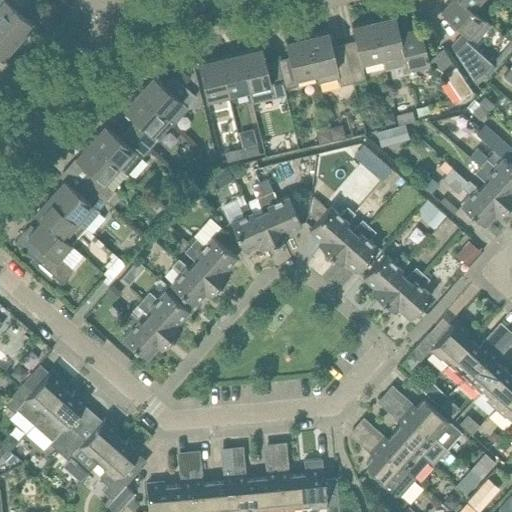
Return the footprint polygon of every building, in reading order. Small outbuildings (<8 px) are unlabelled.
[(0,0),(0,26),(17,41),(26,31),(27,33),(30,29),(29,28),(32,24),(15,8),(22,0),(0,0)] [(484,18),(472,8),(471,9),(461,0),(448,0),(440,10),(469,35),(484,18)] [(461,0),(471,9),(472,8),(478,0),(461,0)] [(406,64),(396,20),(394,14),(373,20),(385,69),(406,64)] [(408,17),(396,20),(406,64),(410,78),(417,76),(414,65),(428,62),(419,25),(410,27),(408,17)] [(355,41),(344,44),(352,82),(366,79),(362,62),(382,57),(385,69),(373,20),(351,25),(355,41)] [(17,41),(0,26),(0,57),(1,59),(17,41)] [(352,82),(344,44),(332,47),(328,30),(306,36),(315,73),(316,73),(318,82),(338,77),(340,85),(352,82)] [(277,60),(284,88),(296,85),(295,78),(315,73),(306,36),(285,41),(289,57),(277,60)] [(487,74),(495,65),(465,39),(453,47),(475,82),(487,74)] [(261,47),(239,52),(248,90),(253,106),(267,103),(274,101),(286,99),(284,88),(277,60),(265,63),(261,47)] [(227,95),(248,90),(239,52),(218,57),(227,95)] [(207,100),(227,95),(218,57),(197,62),(207,100)] [(444,74),(460,99),(472,91),(455,66),(444,74)] [(152,75),(138,92),(173,123),(173,122),(166,117),(179,102),(186,108),(195,97),(173,76),(171,78),(172,79),(165,86),(152,75)] [(150,148),(173,123),(138,92),(123,108),(136,120),(128,129),(150,148)] [(487,111),(494,103),(484,95),(478,102),(487,111)] [(480,119),(485,114),(487,112),(479,104),(472,112),(480,119)] [(429,113),(427,105),(417,107),(419,115),(429,113)] [(386,113),(383,121),(385,125),(396,122),(392,111),(386,113)] [(412,112),(396,116),(398,124),(414,121),(412,112)] [(104,124),(89,140),(127,174),(150,148),(128,129),(120,138),(104,124)] [(479,130),(476,133),(494,149),(502,139),(485,124),(479,130)] [(405,125),(391,129),(395,142),(409,139),(405,125)] [(328,127),(315,130),(318,143),(331,140),(328,127)] [(113,190),(127,174),(89,140),(75,157),(92,172),(84,181),(105,200),(112,206),(121,196),(113,190)] [(256,145),(240,149),(242,157),(258,153),(256,145)] [(477,148),(470,156),(480,165),(487,157),(477,148)] [(242,157),(240,149),(224,153),(226,161),(242,157)] [(480,165),(511,193),(511,165),(502,156),(494,166),(486,159),(480,165)] [(213,161),(204,162),(207,170),(215,168),(213,161)] [(242,162),(231,168),(236,178),(247,173),(242,162)] [(502,213),(511,201),(511,193),(480,165),(474,172),(485,182),(477,191),(502,213)] [(212,176),(219,191),(233,185),(227,170),(212,176)] [(105,200),(84,181),(76,190),(63,179),(49,195),(84,227),(98,212),(96,210),(105,200)] [(499,217),(502,213),(477,191),(466,181),(461,187),(469,194),(460,204),(484,225),(495,213),(499,217)] [(273,190),(265,194),(284,238),(288,236),(286,231),(301,224),(288,195),(277,200),(273,190)] [(264,246),(284,238),(265,194),(256,198),(262,211),(254,214),(248,201),(245,202),(264,246)] [(69,244),(84,227),(49,195),(34,212),(41,219),(69,244)] [(321,247),(353,211),(347,206),(340,214),(330,205),(327,208),(314,196),(310,215),(316,221),(309,229),(321,240),(317,244),(321,247)] [(415,212),(434,228),(445,215),(427,199),(415,212)] [(260,248),(264,246),(245,202),(238,205),(243,215),(230,220),(243,250),(258,243),(260,248)] [(337,261),(369,225),(362,219),(352,230),(345,224),(355,213),(353,211),(321,247),(337,261)] [(69,244),(41,219),(30,232),(26,229),(15,241),(33,257),(29,262),(50,281),(54,276),(62,283),(71,273),(70,267),(58,256),(69,244)] [(369,225),(337,261),(341,264),(344,260),(356,271),(378,247),(368,239),(375,231),(369,225)] [(190,244),(226,276),(229,272),(225,269),(236,257),(212,235),(204,244),(196,238),(190,244)] [(469,240),(457,253),(468,264),(481,250),(469,240)] [(118,244),(112,251),(118,257),(125,263),(132,255),(118,244)] [(195,261),(187,270),(212,292),(226,276),(190,244),(184,251),(195,261)] [(375,294),(406,258),(401,253),(394,261),(384,252),(362,276),(375,287),(371,291),(375,294)] [(375,294),(391,308),(422,272),(415,266),(406,277),(399,271),(408,260),(406,258),(375,294)] [(212,292),(187,270),(176,260),(171,266),(179,273),(170,283),(194,304),(205,292),(209,296),(212,292)] [(429,278),(422,272),(391,308),(394,312),(398,308),(410,318),(431,294),(422,286),(429,278)] [(113,284),(105,293),(114,301),(122,292),(113,284)] [(143,298),(179,330),(182,326),(178,322),(189,310),(165,289),(157,298),(149,291),(143,298)] [(165,345),(179,330),(143,298),(137,305),(147,314),(139,323),(165,345)] [(161,349),(165,345),(139,323),(129,314),(122,322),(129,329),(123,337),(146,358),(157,346),(161,349)] [(430,348),(447,364),(473,334),(456,319),(437,339),(428,331),(410,352),(419,360),(430,348)] [(473,334),(447,364),(463,379),(495,343),(487,335),(481,341),(473,334)] [(463,379),(479,393),(506,363),(498,357),(504,350),(495,343),(463,379)] [(511,368),(506,363),(479,393),(495,407),(511,388),(511,368)] [(19,364),(10,374),(20,382),(28,372),(19,364)] [(16,408),(34,424),(42,415),(65,389),(60,384),(63,380),(51,369),(31,391),(22,383),(5,403),(14,411),(16,408)] [(431,383),(423,392),(439,406),(440,404),(445,398),(447,397),(431,383)] [(511,388),(495,407),(511,422),(511,421),(511,388)] [(49,443),(58,451),(76,431),(67,423),(86,401),(74,390),(71,394),(65,389),(42,415),(34,424),(52,440),(49,443)] [(407,397),(399,406),(434,438),(449,421),(424,398),(417,406),(407,397)] [(434,438),(399,406),(391,414),(401,423),(395,431),(420,454),(434,438)] [(85,439),(76,431),(58,451),(67,459),(63,464),(81,480),(88,471),(96,463),(119,436),(114,432),(117,428),(105,417),(85,439)] [(378,430),(370,438),(414,476),(428,461),(420,454),(395,431),(388,439),(378,430)] [(494,432),(488,438),(493,442),(499,436),(494,432)] [(119,436),(96,463),(104,470),(100,475),(100,478),(109,485),(103,491),(113,499),(125,485),(130,479),(121,470),(140,448),(128,437),(124,441),(119,436)] [(415,478),(414,476),(370,438),(363,447),(373,455),(365,464),(381,478),(379,481),(396,495),(400,495),(415,478)] [(7,448),(0,456),(9,464),(16,456),(10,450),(7,448)] [(500,449),(495,456),(503,463),(509,456),(500,449)] [(280,510),(303,508),(299,474),(289,475),(288,461),(276,462),(280,510)] [(280,510),(276,462),(265,463),(266,477),(256,478),(259,511),(280,510)] [(474,466),(471,470),(481,479),(486,473),(476,464),(474,466)] [(237,511),(254,511),(259,511),(256,478),(246,479),(244,465),(233,466),(237,511)] [(237,511),(233,466),(222,467),(223,481),(213,482),(215,511),(237,511)] [(305,473),(299,474),(303,508),(326,505),(327,511),(338,511),(337,493),(325,494),(322,466),(304,468),(305,473)] [(194,511),(215,511),(213,482),(203,483),(202,469),(190,470),(194,511)] [(172,511),(194,511),(190,470),(179,471),(180,485),(170,486),(172,511)] [(469,472),(457,485),(467,494),(479,481),(469,472)] [(148,511),(172,511),(170,486),(164,486),(164,481),(146,483),(148,511)] [(125,485),(113,499),(107,506),(114,511),(118,511),(135,493),(125,485)] [(479,488),(467,501),(479,511),(491,499),(479,488)] [(451,492),(443,501),(452,509),(460,500),(451,492)] [(511,493),(498,508),(500,511),(511,509),(511,493)] [(466,503),(457,511),(473,511),(475,510),(466,503)]
